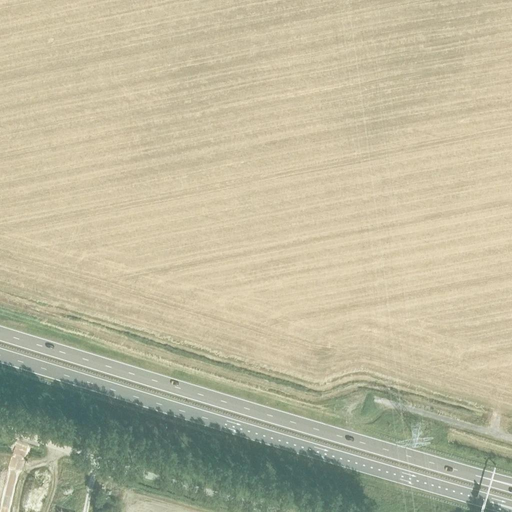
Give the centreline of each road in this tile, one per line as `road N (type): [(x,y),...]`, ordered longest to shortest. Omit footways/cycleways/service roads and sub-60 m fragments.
road 1 (trunk): [(0,353),(489,500)]
road 2 (trunk): [(475,475),(0,331)]
road 3 (unclassified): [(268,511),(0,427)]
road 4 (track): [(372,398),(511,438)]
